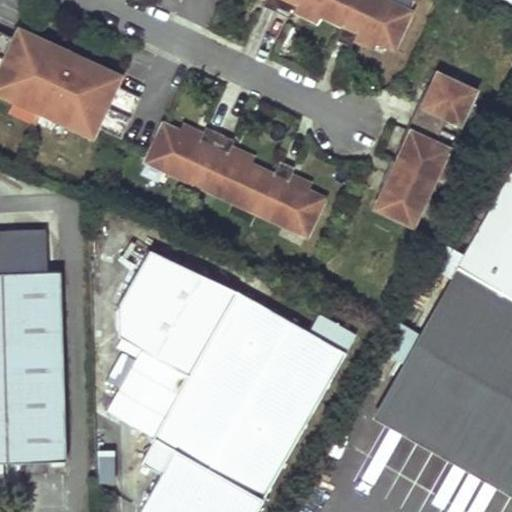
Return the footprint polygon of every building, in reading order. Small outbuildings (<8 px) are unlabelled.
[(396,52),(413,16),(379,0),(269,0),(268,3),(265,9),(294,23),(297,17),(301,8),(327,20),(346,29),(339,44),(354,50),(357,44),(361,36),(382,45),(396,52)] [(327,20),(301,8),(297,17),(323,29),(327,20)] [(0,36),(0,97),(94,141),(98,133),(124,145),(143,102),(118,90),(122,82),(76,61),(60,96),(46,89),(62,54),(20,35),(16,43),(0,36)] [(378,54),(382,45),(361,36),(357,44),(378,54)] [(76,61),(62,54),(46,89),(60,96),(76,61)] [(430,196),(426,195),(418,191),(425,178),(432,181),(436,183),(451,151),(439,146),(452,119),(463,125),(478,93),(441,76),(435,90),(431,100),(426,98),(406,141),(411,143),(406,153),(400,166),(395,164),(386,186),(390,188),(385,198),(379,211),(416,228),(430,196)] [(435,90),(431,87),(426,98),(431,100),(435,90)] [(205,139),(184,129),(180,138),(201,148),(205,139)] [(309,242),(326,205),(311,198),(290,189),(294,180),(297,174),(283,167),(276,182),(256,173),(230,161),(234,152),(237,146),(208,133),(205,139),(201,148),(180,138),(166,131),(149,168),(309,242)] [(411,143),(406,141),(402,151),(406,153),(411,143)] [(260,164),(234,152),(230,161),(256,173),(260,164)] [(511,165),(481,219),(469,240),(456,264),(511,295),(511,165)] [(432,181),(425,178),(418,191),(426,195),(432,181)] [(315,190),(294,180),(290,189),(311,198),(315,190)] [(390,188),(386,186),(381,196),(385,198),(390,188)] [(481,219),(464,208),(452,230),(469,240),(481,219)] [(43,233),(0,234),(0,488),(2,488),(2,463),(64,461),(58,272),(45,277),(43,233)] [(253,511),(343,354),(154,247),(119,308),(123,330),(141,351),(109,408),(159,436),(143,464),(158,473),(138,508),(144,511),(253,511)] [(511,295),(456,264),(377,402),(511,480),(511,295)] [(320,316),(310,332),(345,352),(354,336),(320,316)] [(511,480),(377,402),(370,413),(511,495),(511,480)] [(94,479),(112,478),(112,447),(94,447),(94,479)]
